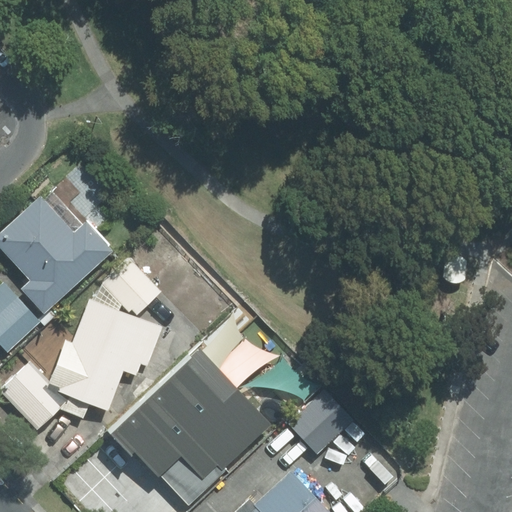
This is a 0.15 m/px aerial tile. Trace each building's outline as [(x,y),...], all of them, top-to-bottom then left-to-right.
[(44,313),(113,251),(86,222),(73,234),(41,198),(0,234),(0,245),(32,281),(23,289),(44,313)] [(102,281),(128,309),(131,307),(137,313),(160,292),(129,257),(102,281)] [(0,313),(18,298),(4,282),(0,285),(0,313)] [(18,298),(0,313),(0,345),(6,352),(40,322),(18,298)] [(61,392),(71,395),(65,410),(82,416),(88,402),(107,409),(122,369),(135,374),(140,362),(146,364),(160,325),(90,298),(72,344),(66,341),(50,383),(63,387),(61,392)] [(458,364),(482,369),(495,313),(471,307),(458,364)] [(200,350),(117,427),(189,503),(270,423),(200,350)] [(28,363),(0,390),(38,428),(60,407),(41,387),(47,382),(28,363)] [(344,408),(327,389),(285,427),(302,446),(344,408)] [(255,503),(249,497),(233,511),(332,511),(291,469),(255,503)]
